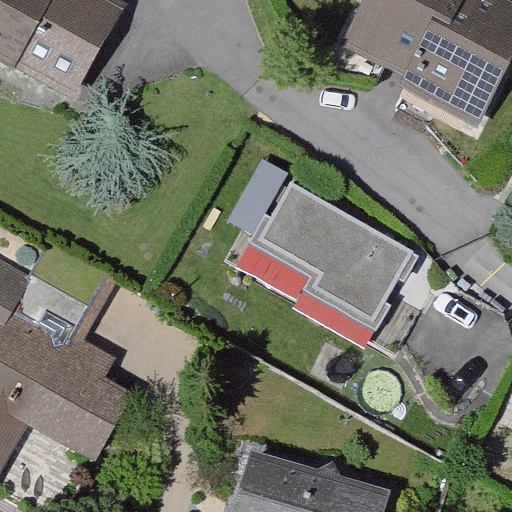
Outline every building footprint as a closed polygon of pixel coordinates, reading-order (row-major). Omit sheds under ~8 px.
[(0,0),(0,55),(79,99),(125,15),(97,0),(0,0)] [(381,0),(355,51),(419,84),(411,99),(479,134),(511,70),(511,12),(488,0),(381,0)] [(440,269),(300,199),(282,233),(269,227),(247,270),(401,347),(440,269)] [(88,325),(0,275),(0,335),(9,340),(0,355),(0,511),(33,511),(70,447),(97,462),(128,408),(103,394),(112,378),(71,355),(88,325)] [(382,511),(384,506),(265,470),(252,511),(382,511)]
